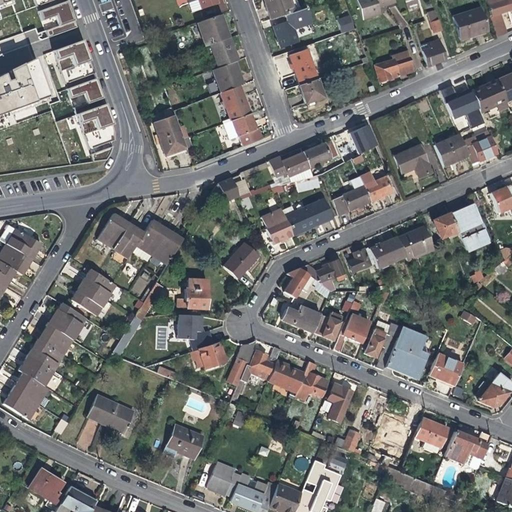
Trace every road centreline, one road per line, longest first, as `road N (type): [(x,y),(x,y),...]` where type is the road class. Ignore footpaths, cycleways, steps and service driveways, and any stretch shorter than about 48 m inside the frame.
road 1 (residential): [(511,163),(289,260),(249,315),(259,330),(501,428)]
road 2 (residential): [(291,139),(511,44)]
road 3 (residential): [(201,511),(0,419)]
road 4 (residential): [(86,0),(139,188)]
road 5 (residential): [(96,194),(0,354)]
road 6 (residential): [(139,188),(213,171),(291,139)]
road 7 (residential): [(291,139),(238,0)]
